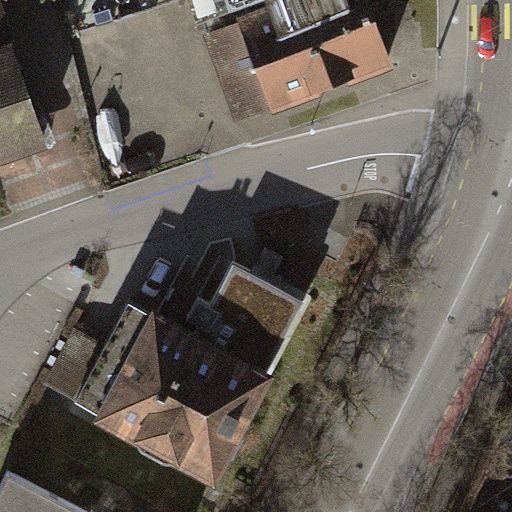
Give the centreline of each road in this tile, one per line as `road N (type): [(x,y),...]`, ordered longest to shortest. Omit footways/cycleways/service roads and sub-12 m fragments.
road 1 (residential): [(3,254),(233,184),(362,157),(511,151)]
road 2 (primary): [(511,176),(481,257),(351,511)]
